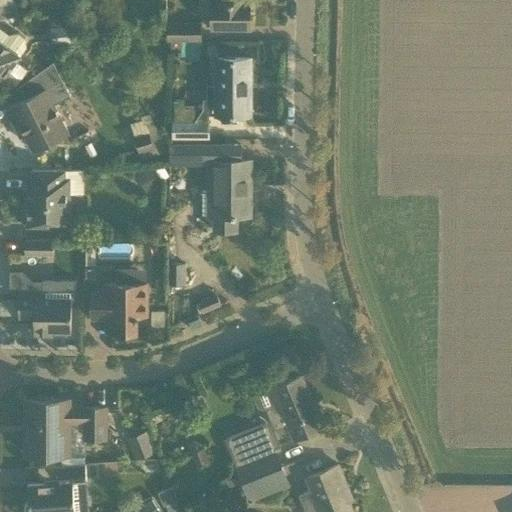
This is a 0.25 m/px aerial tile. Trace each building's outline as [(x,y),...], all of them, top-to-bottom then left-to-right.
[(211,0),(211,27),(251,27),(251,10),(249,10),(248,0),(211,0)] [(201,38),(201,23),(168,23),(168,38),(201,38)] [(10,34),(0,26),(0,82),(20,55),(27,47),(26,38),(19,33),(10,34)] [(73,27),(51,29),(52,44),(74,42),(73,27)] [(250,114),(250,58),(217,57),(217,114),(250,114)] [(68,132),(53,104),(70,95),(53,61),(19,85),(25,97),(5,107),(14,124),(20,136),(25,134),(33,149),(68,132)] [(136,137),(156,126),(148,112),(129,123),(136,137)] [(209,121),(195,121),(172,121),(172,137),(209,137),(209,121)] [(250,161),(250,159),(223,159),(223,143),(170,143),(170,165),(207,165),(207,217),(212,217),(212,231),(237,231),(237,215),(250,215),(250,192),(247,192),(248,161),(250,161)] [(65,179),(65,169),(33,169),(33,185),(35,185),(35,197),(27,197),(27,225),(48,225),(48,220),(69,220),(70,179),(65,179)] [(53,255),(54,239),(25,238),(25,254),(53,255)] [(167,262),(167,286),(183,286),(183,262),(167,262)] [(42,279),(42,293),(19,293),(19,317),(35,317),(35,330),(71,331),(72,298),(75,298),(75,280),(42,279)] [(147,314),(147,283),(107,283),(107,291),(92,291),(92,317),(107,317),(107,331),(137,331),(137,318),(139,315),(147,314)] [(164,326),(164,310),(152,310),(151,326),(164,326)] [(252,394),(257,407),(262,409),(267,407),(272,419),(225,438),(243,482),(281,467),(267,432),(289,423),(295,438),(323,427),(301,375),(252,394)] [(26,454),(72,454),(72,423),(85,423),(85,437),(106,437),(106,407),(69,407),(70,399),(48,399),(45,396),(36,396),(33,398),(26,399),(26,454)] [(136,459),(158,450),(149,430),(127,439),(136,459)] [(75,511),(73,481),(87,480),(86,463),(61,465),(58,465),(59,479),(45,480),(46,482),(28,484),(29,502),(25,503),(26,511),(75,511)] [(353,511),(344,490),(348,489),(338,464),(307,477),(312,489),(299,495),(305,511),(353,511)] [(250,501),(288,485),(281,467),(243,482),(250,501)] [(152,498),(135,511),(162,511),(163,511),(152,498)]
